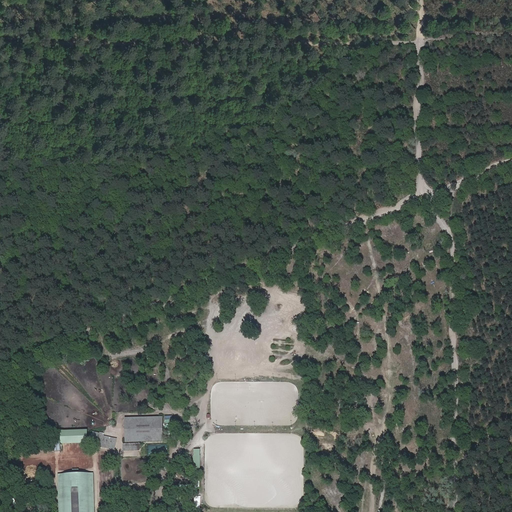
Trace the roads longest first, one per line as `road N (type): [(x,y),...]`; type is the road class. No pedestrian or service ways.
road 1 (track): [(511,161),(427,196),(420,175),(0,370)]
road 2 (track): [(0,36),(421,34)]
road 3 (track): [(427,196),(451,238),(450,511)]
road 4 (track): [(421,0),(420,175)]
road 5 (track): [(21,361),(22,511)]
